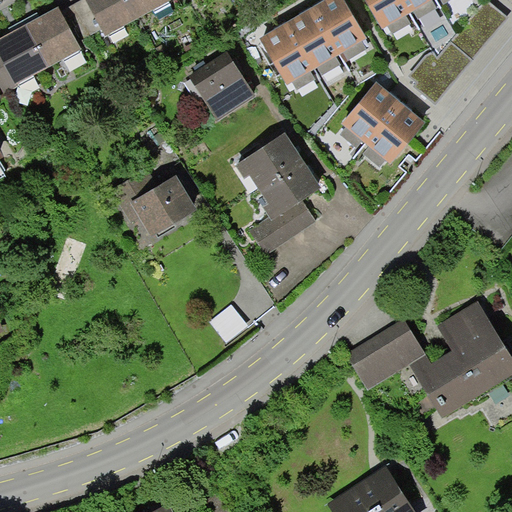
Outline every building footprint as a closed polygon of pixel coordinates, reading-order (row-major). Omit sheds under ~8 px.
[(72,0),(92,37),(129,18),(119,0),(72,0)] [(119,0),(129,17),(162,0),(119,0)] [(332,52),(360,35),(339,0),(322,0),(307,9),(332,52)] [(357,0),(375,29),(403,12),(395,0),(357,0)] [(395,0),(403,12),(423,0),(395,0)] [(504,16),(485,0),(481,0),(428,65),(420,57),(401,80),(431,105),(504,16)] [(40,68),(77,49),(56,9),(19,28),(40,68)] [(304,68),(332,52),(307,9),(278,26),(304,68)] [(275,85),(304,68),(278,26),(250,42),(275,85)] [(0,81),(3,88),(40,68),(19,28),(0,37),(0,81)] [(214,123),(254,100),(229,57),(189,81),(214,123)] [(330,124),(356,147),(395,102),(369,80),(330,124)] [(356,147),(382,169),(421,125),(395,102),(356,147)] [(250,175),(258,188),(303,159),(285,132),(235,164),(244,179),(250,175)] [(321,188),(303,159),(258,188),(268,203),(263,206),(269,217),(272,220),(302,200),(321,188)] [(144,239),(190,215),(168,172),(148,182),(143,171),(109,188),(128,225),(135,221),(144,239)] [(316,222),(302,200),(272,220),(269,217),(249,230),(265,255),(316,222)] [(511,356),(478,301),(437,326),(452,350),(432,363),(425,353),(409,363),(442,417),(511,374),(511,356)] [(238,304),(221,318),(236,334),(252,320),(238,304)] [(403,317),(346,353),(368,389),(409,363),(425,353),(403,317)] [(408,511),(379,465),(321,502),(327,511),(408,511)] [(235,511),(226,491),(197,504),(200,511),(235,511)]
